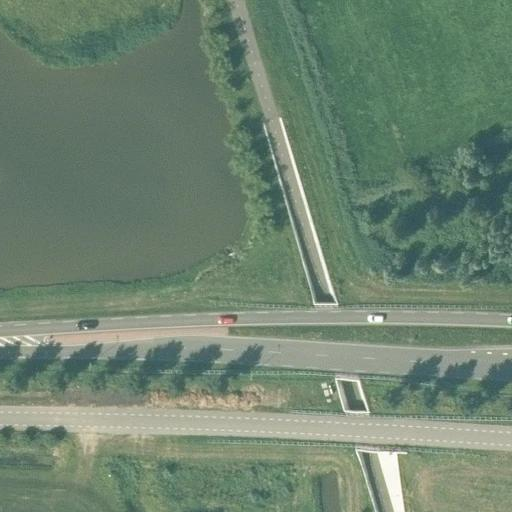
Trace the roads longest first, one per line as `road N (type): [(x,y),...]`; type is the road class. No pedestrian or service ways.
road 1 (primary): [(511,325),(326,320),(0,336)]
road 2 (primary): [(0,349),(511,370)]
road 3 (unclassified): [(0,421),(511,440)]
